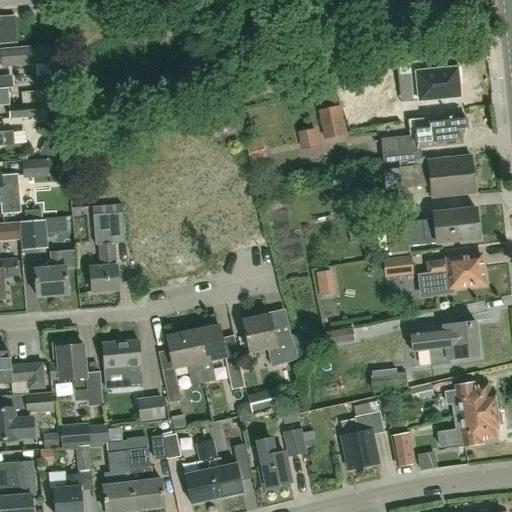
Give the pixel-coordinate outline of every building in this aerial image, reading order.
[(15,16),(0,17),(0,44),(17,43),(15,16)] [(40,63),(51,63),(50,47),(39,47),(11,50),(0,50),(0,53),(1,67),(40,63)] [(441,58),(408,60),(409,75),(421,74),(423,101),(468,98),(467,85),(471,84),(469,70),(442,72),(441,58)] [(12,76),(0,76),(0,89),(13,88),(12,76)] [(9,118),(32,116),(45,115),(44,103),(8,106),(9,118)] [(325,140),(345,135),(339,108),(327,111),(326,110),(319,111),(325,140)] [(364,123),(362,111),(350,113),(352,125),(364,123)] [(409,123),(411,136),(411,137),(382,141),(385,162),(420,158),(419,146),(431,145),(432,146),(462,142),(461,132),(464,131),(464,128),(468,127),(467,118),(463,118),(462,115),(419,120),(419,122),(409,123)] [(12,133),(2,134),(1,119),(0,118),(0,147),(3,147),(14,146),(12,133)] [(326,154),(321,131),(306,134),(311,157),(326,154)] [(58,160),(58,147),(36,136),(31,148),(50,157),(58,160)] [(270,143),(252,148),(257,168),(275,163),(270,143)] [(430,198),(475,193),(471,156),(426,161),(427,167),(399,170),(401,188),(429,185),(430,198)] [(49,177),(48,167),(47,160),(47,159),(22,161),(23,179),(30,178),(49,177)] [(245,175),(167,167),(166,167),(134,163),(126,175),(124,190),(174,224),(188,204),(191,205),(211,218),(217,219),(232,197),(233,193),(245,175)] [(17,176),(1,178),(1,175),(0,174),(0,202),(0,203),(1,215),(20,213),(18,188),(17,176)] [(437,243),(479,238),(475,208),(433,212),(434,220),(406,223),(408,243),(436,240),(437,243)] [(98,246),(100,267),(88,268),(90,292),(118,289),(116,266),(114,266),(112,237),(123,236),(122,213),(92,216),(94,246),(98,246)] [(21,251),(46,249),(44,221),(19,223),(21,251)] [(0,241),(19,240),(17,223),(0,223),(0,241)] [(35,297),(67,294),(65,267),(62,268),(61,252),(49,253),(51,269),(33,270),(35,297)] [(451,287),(484,283),(480,254),(446,258),(446,261),(426,263),(428,275),(429,275),(431,295),(452,292),(451,287)] [(412,273),(410,256),(383,260),(385,276),(412,273)] [(1,277),(16,276),(15,260),(0,259),(0,267),(0,268),(0,299),(3,300),(1,277)] [(272,367),(297,359),(288,331),(273,336),(268,315),(242,320),(249,353),(268,349),(272,367)] [(447,360),(478,356),(474,321),(442,325),(442,331),(408,335),(410,351),(428,349),(430,366),(447,364),(447,360)] [(211,360),(224,357),(231,390),(244,387),(233,336),(221,338),(218,325),(191,331),(201,371),(203,383),(215,381),(211,360)] [(307,349),(354,341),(352,328),(304,336),(307,349)] [(166,336),(169,350),(173,368),(187,365),(189,373),(191,385),(203,383),(201,371),(191,331),(166,336)] [(104,376),(124,374),(126,387),(141,385),(137,341),(101,344),(104,376)] [(57,364),(48,365),(49,379),(58,378),(58,380),(84,378),(81,346),(70,347),(70,342),(51,344),(53,359),(57,359),(57,364)] [(8,352),(0,352),(0,383),(11,383),(10,382),(26,381),(27,390),(45,389),(43,362),(26,364),(26,365),(9,366),(8,352)] [(405,372),(370,376),(372,390),(407,385),(405,372)] [(180,401),(175,376),(163,378),(168,404),(180,401)] [(457,403),(459,416),(495,410),(495,408),(499,408),(496,395),(493,396),(492,392),(487,393),(485,384),(472,386),(472,383),(454,387),(455,391),(444,393),(446,405),(457,403)] [(429,386),(406,392),(409,404),(432,398),(429,386)] [(247,396),(251,413),(280,406),(276,388),(247,396)] [(26,413),(53,411),(51,393),(25,396),(26,413)] [(164,418),(162,402),(161,396),(136,399),(139,422),(164,418)] [(353,407),(355,416),(353,417),(357,433),(341,436),(348,469),(377,463),(371,435),(383,432),(377,402),(353,407)] [(0,440),(16,439),(16,438),(33,436),(32,419),(15,421),(14,408),(0,408),(0,440)] [(496,413),(495,410),(459,416),(462,429),(438,433),(440,447),(464,443),(464,445),(482,442),(482,439),(495,437),(493,428),(498,427),(498,425),(502,425),(499,412),(496,413)] [(183,413),(170,416),(173,429),(186,427),(183,413)] [(61,425),(61,435),(62,448),(78,446),(91,445),(91,444),(108,443),(107,425),(90,426),(89,423),(61,425)] [(298,427),(283,430),(289,454),(304,450),(298,427)] [(397,465),(413,462),(408,433),(392,435),(397,465)] [(167,459),(180,456),(175,434),(162,437),(166,458),(167,459)] [(166,458),(162,437),(162,435),(150,437),(153,460),(166,458)] [(291,481),(284,451),(274,453),(270,437),(257,440),(261,456),(260,456),(268,486),(278,484),(279,488),(288,486),(287,482),(291,481)] [(233,451),(235,463),(221,466),(219,458),(217,458),(212,440),(203,442),(216,497),(243,491),(241,481),(250,479),(244,448),(233,451)] [(118,511),(135,510),(127,451),(126,441),(106,443),(109,472),(103,473),(104,486),(103,486),(105,511),(118,511)] [(196,464),(198,472),(184,475),(190,503),(216,497),(203,442),(196,444),(200,463),(196,464)] [(77,472),(91,471),(89,446),(75,447),(77,472)] [(147,448),(127,451),(135,510),(164,507),(161,480),(152,481),(151,470),(150,470),(147,448)] [(0,463),(0,511),(32,511),(32,495),(36,495),(33,461),(0,463)] [(83,511),(81,488),(80,488),(78,475),(65,476),(67,488),(53,489),(55,511),(83,511)]
